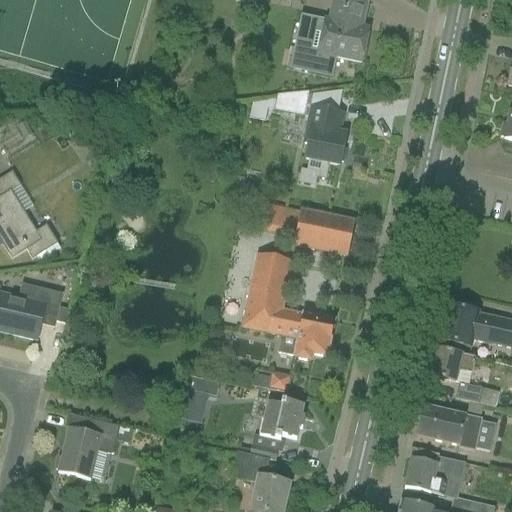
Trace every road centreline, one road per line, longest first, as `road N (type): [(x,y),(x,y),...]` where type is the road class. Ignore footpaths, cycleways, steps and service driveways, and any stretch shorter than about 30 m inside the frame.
road 1 (secondary): [(353,511),(460,0)]
road 2 (residential): [(1,511),(30,391),(0,382)]
